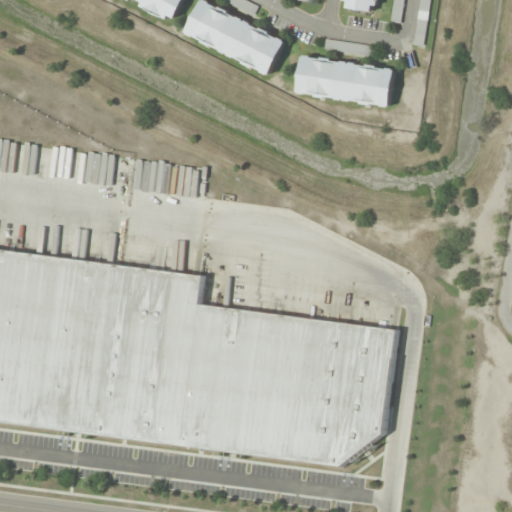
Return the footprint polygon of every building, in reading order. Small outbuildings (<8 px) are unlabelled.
[(186,0),(127,0),(176,23),(186,0)] [(288,40),(202,0),(186,36),(271,75),(288,40)] [(380,0),(345,0),(344,9),(379,13),(380,0)] [(371,57),(372,48),(327,40),(325,49),(371,57)] [(298,95),(391,108),(397,69),(303,56),(298,95)] [(206,274),(0,251),(0,424),(362,465),(363,449),(383,452),(397,328),(202,306),(206,274)]
